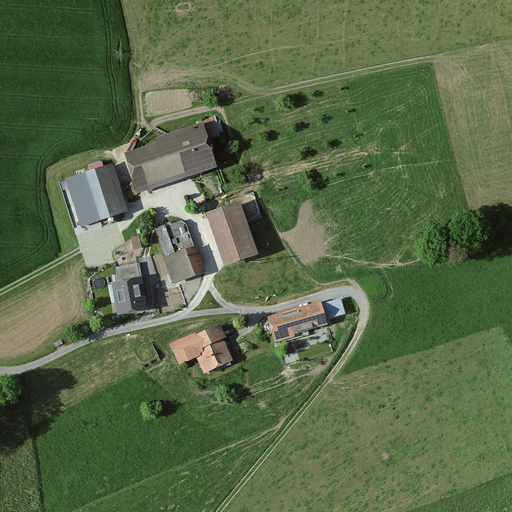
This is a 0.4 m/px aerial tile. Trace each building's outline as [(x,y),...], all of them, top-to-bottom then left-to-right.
[(156,147),(124,157),(137,196),(218,170),(208,141),(219,138),(213,119),(197,124),(198,126),(154,141),(156,147)] [(128,213),(112,166),(66,181),(82,229),(128,213)] [(260,258),(241,204),(206,216),(225,270),(260,258)] [(164,227),(154,231),(175,286),(207,274),(197,247),(190,249),(181,223),(165,229),(164,227)] [(126,248),(129,257),(144,252),(138,234),(132,236),(134,245),(126,248)] [(115,318),(147,312),(138,265),(117,269),(118,276),(107,278),(115,318)] [(319,304),(267,319),(275,346),(308,336),(311,346),(329,341),(323,320),(337,316),(333,301),(319,305),(319,304)] [(234,362),(218,327),(196,337),(195,334),(170,346),(180,367),(197,360),(205,375),(234,362)]
